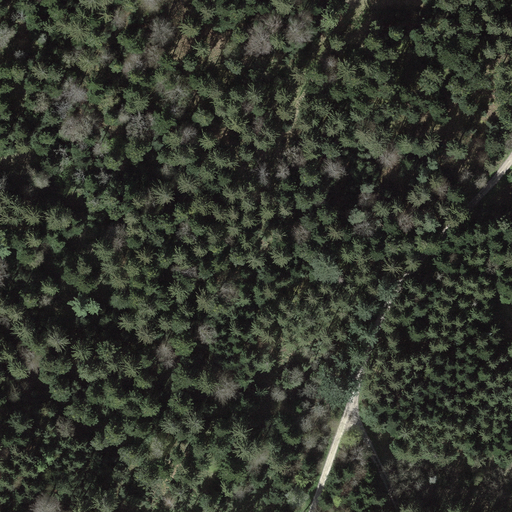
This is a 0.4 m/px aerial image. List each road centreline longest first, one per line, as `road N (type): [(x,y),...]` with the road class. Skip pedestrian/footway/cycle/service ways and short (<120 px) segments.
road 1 (track): [(311,511),(392,298),(511,153)]
road 2 (track): [(350,403),(401,511)]
